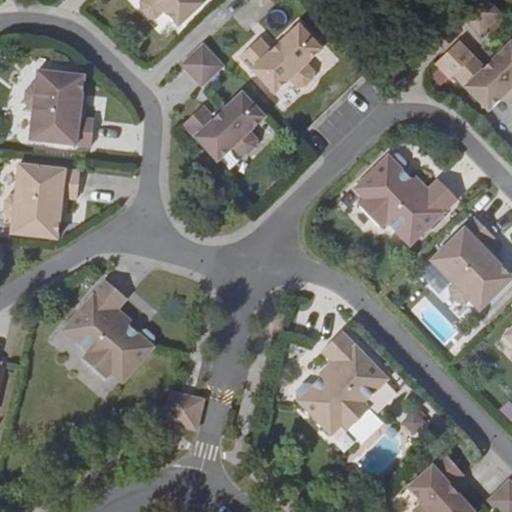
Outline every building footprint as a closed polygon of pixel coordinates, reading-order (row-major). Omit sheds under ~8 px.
[(156,18),(163,11),(178,27),(206,0),(141,0),(140,1),(141,9),(148,17),(156,18)] [(501,13),(488,0),(472,0),(459,13),(480,34),(501,13)] [(289,80),(297,88),(304,86),(312,79),(313,71),(306,64),(321,49),(299,25),(271,51),(259,38),(240,57),(274,94),(289,80)] [(511,42),(511,41),(484,68),(473,56),(453,75),(488,111),(503,96),(510,104),(511,103),(511,42)] [(223,66),(203,44),(181,65),(201,87),(223,66)] [(28,108),(33,109),(29,141),(91,147),(94,120),(84,119),(86,104),(81,103),(84,76),(37,71),(35,86),(31,86),(26,91),(25,101),(28,108)] [(255,147),(257,139),(249,131),(265,117),(242,93),(214,118),(203,106),(183,125),(217,162),(232,147),(240,155),(247,154),(255,147)] [(390,158),(388,156),(354,189),(364,199),(359,205),(381,228),(387,222),(410,246),(457,200),(438,180),(427,190),(415,177),(412,180),(402,170),(404,168),(405,162),(398,155),(392,156),(390,158)] [(80,171),(18,164),(15,196),(10,196),(5,201),(4,211),(7,218),(12,218),(10,234),(57,239),(60,212),(65,212),(67,198),(77,199),(80,171)] [(465,304),(468,300),(479,311),(511,279),(511,277),(494,259),(497,255),(487,245),(494,238),(475,218),(430,261),(452,284),(449,287),(451,295),(457,302),(465,304)] [(117,309),(127,299),(105,280),(62,331),(87,352),(82,358),(106,379),(111,373),(122,383),(154,347),(151,345),(153,343),(154,337),(146,331),(140,331),(138,334),(128,325),(131,321),(117,309)] [(388,380),(341,332),(321,351),(331,362),(318,374),(322,377),(312,387),(310,385),(304,384),(297,391),(297,397),(299,399),(297,401),(330,435),(341,425),(347,431),(369,409),(364,402),(388,380)] [(169,392),(164,427),(200,431),(205,397),(169,392)] [(407,488),(421,504),(413,511),(473,511),(451,486),(463,475),(445,454),(407,488)] [(511,511),(511,484),(509,481),(487,501),(497,511),(511,511)]
